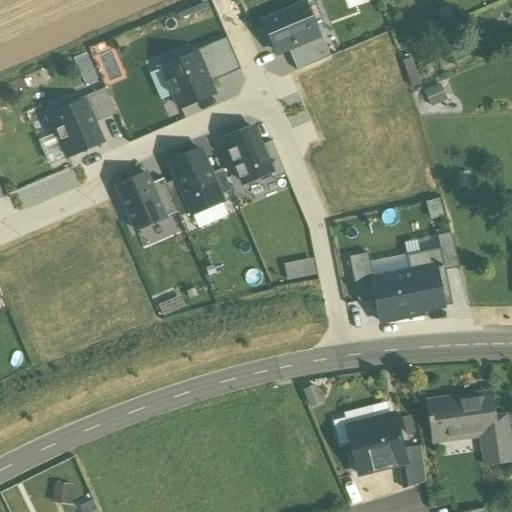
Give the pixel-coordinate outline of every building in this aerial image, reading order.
[(265,23),(279,54),(289,50),(317,38),(304,6),(265,23)] [(289,50),(298,72),(331,58),(322,36),(317,38),(289,50)] [(196,52),(197,54),(209,84),(241,71),(228,39),(196,52)] [(175,95),(180,109),(214,95),(209,84),(197,54),(163,68),(169,82),(168,83),(173,96),(175,95)] [(84,98),(85,102),(95,124),(117,115),(106,89),(84,98)] [(85,102),(49,117),(56,134),(58,134),(68,157),(103,143),(95,124),(85,102)] [(243,185),(272,173),(261,146),(254,128),(224,140),(243,185)] [(273,141),(261,146),(272,173),(275,180),(287,175),(273,141)] [(212,175),(201,151),(170,165),(177,182),(191,213),(192,216),(223,202),(221,198),(212,175)] [(222,171),(212,175),(221,198),(232,193),(222,171)] [(116,187),(136,231),(165,218),(150,185),(145,174),(116,187)] [(150,185),(165,218),(177,214),(165,187),(162,180),(150,185)] [(177,182),(165,187),(177,214),(179,219),(191,213),(177,182)] [(442,252),(445,271),(460,269),(452,237),(439,239),(442,252)] [(442,252),(408,258),(411,273),(436,269),(443,307),(452,306),(445,271),(442,252)] [(352,259),(360,304),(378,301),(374,280),(370,256),(352,259)] [(284,267),(287,282),(315,276),(312,262),(284,267)] [(411,273),(374,280),(378,301),(382,320),(444,309),(443,307),(436,269),(411,273)] [(492,396),(471,399),(470,397),(428,403),(432,430),(434,429),(436,442),(482,435),(487,465),(511,460),(511,452),(507,417),(495,419),(492,396)] [(393,416),(348,428),(352,443),(360,476),(400,465),(406,464),(402,449),(393,416)] [(345,419),(333,422),(340,446),(352,443),(348,428),(345,419)] [(426,482),(421,447),(402,449),(406,464),(400,465),(404,489),(426,482)]
